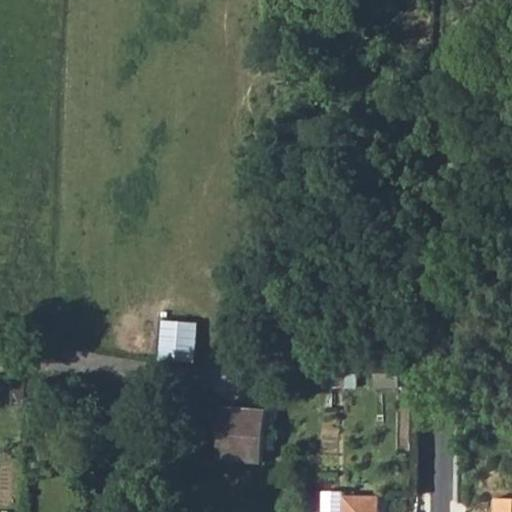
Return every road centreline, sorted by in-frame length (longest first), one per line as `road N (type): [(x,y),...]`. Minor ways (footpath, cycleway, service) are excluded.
road 1 (residential): [(440,511),(465,0)]
road 2 (track): [(0,358),(187,377),(448,351)]
road 3 (track): [(119,370),(104,454),(105,511)]
